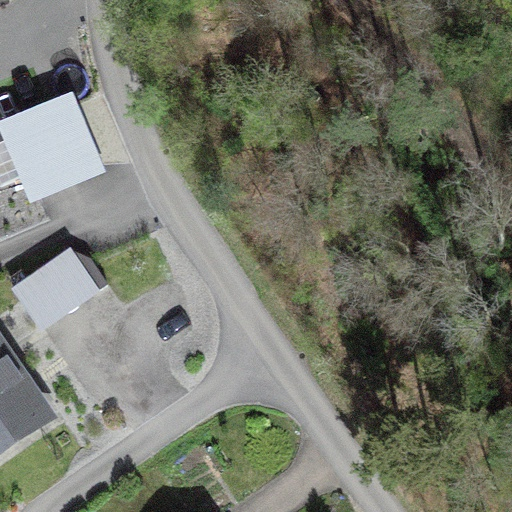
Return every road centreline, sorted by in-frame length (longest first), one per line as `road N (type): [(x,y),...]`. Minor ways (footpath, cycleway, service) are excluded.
road 1 (residential): [(104,0),(120,76),(160,175),(275,357)]
road 2 (residential): [(275,357),(45,511)]
road 3 (track): [(337,0),(511,211)]
road 4 (residential): [(275,357),(387,511)]
